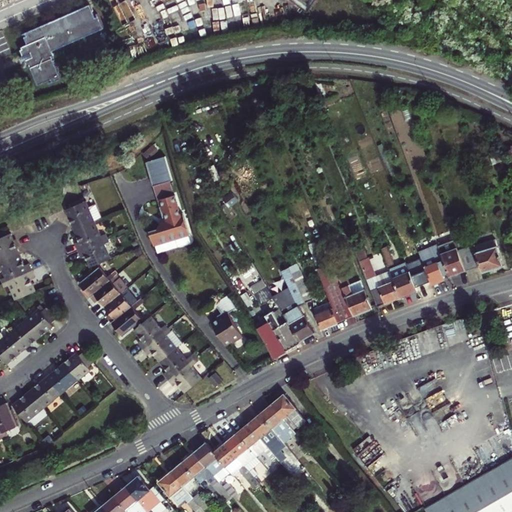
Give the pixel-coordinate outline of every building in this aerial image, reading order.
[(20,31),(24,41),(16,44),(20,53),(18,53),(20,57),(22,56),(25,65),(28,64),(35,81),(44,77),(45,81),(57,75),(49,56),(52,55),(49,48),(102,25),(95,11),(92,12),(87,1),(20,31)] [(166,157),(147,163),(165,221),(162,226),(160,230),(151,233),(156,247),(191,236),(184,214),(182,215),(171,182),(173,181),(166,157)] [(69,204),(71,207),(85,201),(83,198),(69,204)] [(70,221),(74,231),(95,222),(102,219),(96,205),(89,208),(86,201),(85,201),(71,207),(65,210),(70,221)] [(75,244),(78,251),(107,238),(106,234),(101,236),(95,222),(74,231),(77,238),(79,242),(75,244)] [(0,262),(20,254),(15,243),(11,233),(0,237),(0,262)] [(506,263),(498,237),(461,250),(468,271),(482,266),(484,271),(491,268),(492,272),(496,271),(499,270),(497,266),(506,263)] [(81,258),(85,256),(87,260),(90,268),(111,259),(105,244),(109,242),(107,238),(78,251),(81,258)] [(468,271),(461,250),(457,239),(439,245),(447,269),(450,276),(460,273),(468,271)] [(392,241),(382,245),(389,264),(396,261),(390,248),(394,247),(392,241)] [(443,271),(447,269),(439,245),(438,244),(420,251),(433,282),(439,279),(446,276),(443,271)] [(411,269),(419,287),(433,282),(420,251),(419,246),(404,252),(407,259),(411,269)] [(142,254),(139,247),(133,250),(136,257),(142,254)] [(0,284),(2,284),(32,271),(29,263),(24,265),(23,261),(20,254),(0,262),(0,265),(5,277),(0,279),(0,284)] [(140,275),(152,268),(144,256),(139,259),(143,265),(137,269),(140,275)] [(401,291),(395,277),(382,283),(372,257),(362,261),(378,300),(389,296),(401,291)] [(395,276),(395,277),(401,291),(402,294),(412,290),(419,287),(411,269),(407,259),(391,267),(395,276)] [(84,290),(90,297),(117,276),(113,272),(107,277),(99,267),(79,284),(84,290)] [(289,279),(301,303),(306,301),(313,298),(307,283),(299,287),(294,277),(292,273),(289,267),(284,269),(289,279)] [(311,330),(312,332),(314,330),(302,305),(301,303),(289,279),(284,269),(281,271),(288,287),(302,314),(311,330)] [(294,277),(299,287),(307,283),(300,269),(292,273),(294,277)] [(32,284),(31,280),(35,278),(32,271),(2,284),(4,288),(9,286),(15,300),(36,291),(32,284)] [(347,272),(340,275),(342,279),(355,312),(362,309),(372,305),(361,277),(351,282),(347,272)] [(101,302),(104,307),(128,288),(117,276),(90,297),(95,303),(99,300),(101,302)] [(342,279),(325,285),(333,303),(339,318),(339,319),(348,315),(355,312),(342,279)] [(298,337),(300,339),(305,336),(312,332),(311,330),(302,314),(288,287),(274,295),(288,318),(289,321),(298,337)] [(107,317),(111,323),(138,301),(128,288),(104,307),(108,311),(110,314),(107,317)] [(237,308),(229,295),(216,303),(223,315),(212,322),(225,345),(232,341),(233,343),(239,340),(244,337),(229,312),(237,308)] [(123,336),(143,320),(135,310),(144,302),(141,299),(138,301),(111,323),(117,330),(123,336)] [(332,321),(339,318),(333,303),(317,309),(323,325),(332,321)] [(39,309),(27,319),(41,336),(48,330),(53,326),(51,323),(57,319),(47,307),(42,312),(39,309)] [(282,322),(272,308),(267,312),(289,346),(294,343),(300,339),(298,337),(289,321),(288,318),(282,322)] [(138,343),(143,349),(168,329),(165,325),(161,328),(151,316),(134,330),(138,336),(141,340),(138,343)] [(27,319),(10,333),(24,350),(34,342),(41,336),(27,319)] [(289,346),(273,323),(265,329),(274,344),(278,354),(285,349),(289,346)] [(154,355),(159,362),(177,347),(182,343),(170,327),(168,329),(143,349),(148,355),(151,352),(154,355)] [(0,332),(0,356),(7,365),(16,357),(24,350),(10,333),(6,328),(0,332)] [(211,354),(215,351),(211,346),(207,349),(211,354)] [(168,380),(196,357),(197,356),(195,353),(186,360),(177,347),(159,362),(164,367),(167,371),(163,374),(168,380)] [(79,380),(91,370),(88,367),(94,362),(84,351),(79,356),(76,353),(70,358),(64,362),(79,380)] [(173,386),(177,384),(180,387),(185,393),(202,379),(192,367),(199,361),(196,357),(168,380),(173,386)] [(61,394),(79,380),(64,362),(55,370),(47,377),(61,394)] [(215,373),(208,379),(216,387),(223,381),(215,373)] [(44,408),(61,394),(47,377),(38,384),(30,391),(44,408)] [(27,422),(44,408),(30,391),(21,398),(12,405),(27,422)] [(305,420),(284,394),(278,399),(272,404),(293,430),(305,420)] [(0,429),(4,438),(8,436),(6,432),(18,426),(7,402),(0,405),(0,429)] [(293,430),(272,404),(266,409),(260,414),(276,434),(283,428),(288,435),(294,430),(293,430)] [(276,434),(260,414),(254,419),(248,423),(279,460),(283,457),(276,447),(283,442),(276,434)] [(279,460),(248,423),(242,429),(237,433),(256,456),(262,452),(287,481),(292,476),(279,460)] [(256,456),(237,433),(230,438),(225,443),(244,465),(256,456)] [(54,441),(50,436),(44,440),(48,445),(54,441)] [(217,481),(229,471),(214,452),(206,442),(199,448),(194,452),(206,467),(216,478),(217,481)] [(304,455),(310,450),(303,442),(298,447),(304,455)] [(220,447),(214,452),(229,471),(233,476),(239,471),(255,489),(260,484),(244,465),(225,443),(220,447)] [(206,467),(194,452),(188,457),(183,462),(194,476),(206,467)] [(429,501),(435,511),(511,511),(511,454),(492,466),(429,501)] [(194,476),(183,462),(176,467),(171,471),(188,492),(196,486),(191,480),(194,476)] [(188,492),(171,471),(164,477),(158,482),(178,505),(185,499),(196,511),(205,511),(203,510),(193,497),(188,492)] [(132,480),(126,486),(147,511),(161,501),(139,475),(132,480)] [(227,502),(232,498),(223,487),(217,481),(216,478),(211,483),(227,502)] [(228,482),(223,487),(232,498),(237,493),(228,482)] [(147,511),(126,486),(120,491),(114,496),(127,511),(147,511)] [(198,493),(193,497),(203,510),(208,506),(198,493)] [(127,511),(114,496),(108,500),(103,505),(108,511),(127,511)]
